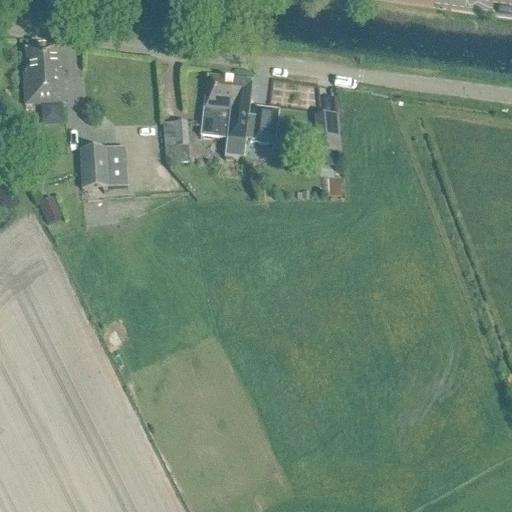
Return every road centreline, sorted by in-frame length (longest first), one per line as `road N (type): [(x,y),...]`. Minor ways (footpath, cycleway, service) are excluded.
road 1 (unclassified): [(357,77),(0,30)]
road 2 (unclassified): [(357,77),(511,99)]
